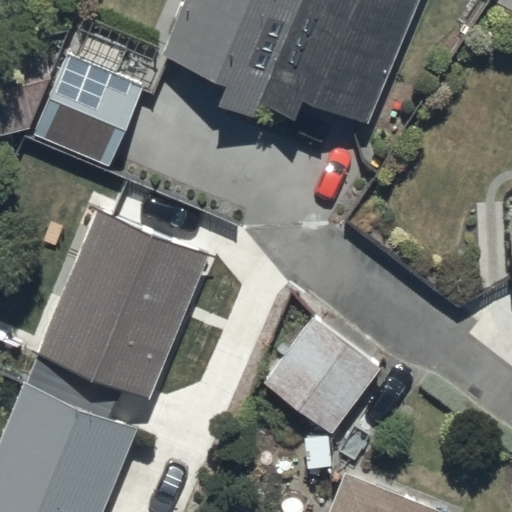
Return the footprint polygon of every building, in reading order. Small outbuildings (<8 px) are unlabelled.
[(181,0),(161,53),(219,76),(209,100),(255,119),(262,101),(290,112),(297,94),(366,121),(414,0),(181,0)] [(126,31),(83,13),(33,131),(107,162),(140,83),(110,70),(126,31)] [(206,249),(89,203),(30,349),(34,351),(23,380),(17,377),(0,420),(0,511),(96,511),(132,422),(106,411),(117,384),(148,396),(206,249)] [(382,364),(309,312),(261,379),(334,431),(382,364)] [(452,511),(453,511),(341,467),(323,511),(452,511)]
